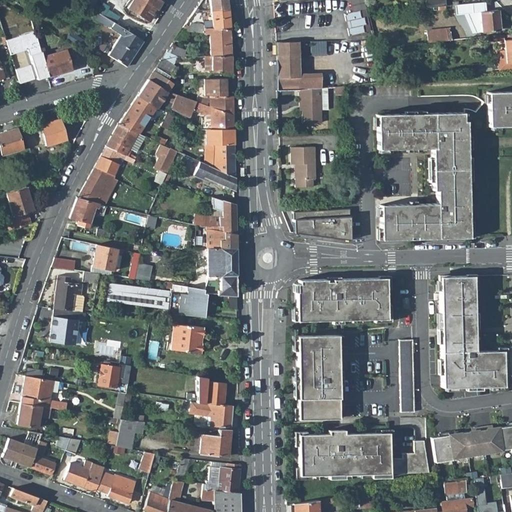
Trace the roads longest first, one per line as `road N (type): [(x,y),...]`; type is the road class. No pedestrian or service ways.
road 1 (tertiary): [(0,381),(50,223),(120,90)]
road 2 (residential): [(420,257),(429,394),(455,406),(511,397)]
road 3 (secondary): [(249,0),(257,182)]
road 4 (secondary): [(260,369),(263,511)]
road 5 (residential): [(0,111),(93,84),(120,90)]
